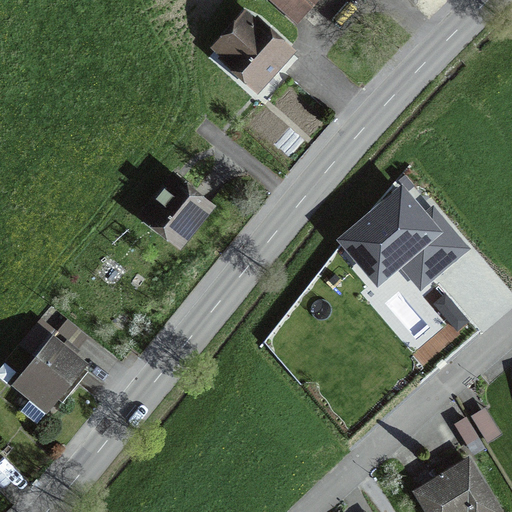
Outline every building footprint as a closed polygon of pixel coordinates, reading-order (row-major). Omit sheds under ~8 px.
[(271,0),(295,21),(313,0),(271,0)] [(225,57),(223,59),(255,88),(287,53),(255,24),(253,26),(244,17),(216,48),(225,57)] [(180,243),(208,208),(172,179),(143,214),(180,243)] [(403,184),(337,239),(377,287),(400,267),(421,291),(471,249),(433,204),(426,211),(403,184)] [(19,346),(30,355),(47,335),(35,326),(19,346)] [(50,340),(14,384),(46,410),(70,379),(79,369),(82,365),(66,353),(60,348),(50,340)] [(471,419),(488,446),(500,439),(483,411),(471,419)] [(445,475),(416,493),(427,511),(461,511),(463,511),(464,511),(496,511),(468,465),(447,478),(445,475)]
